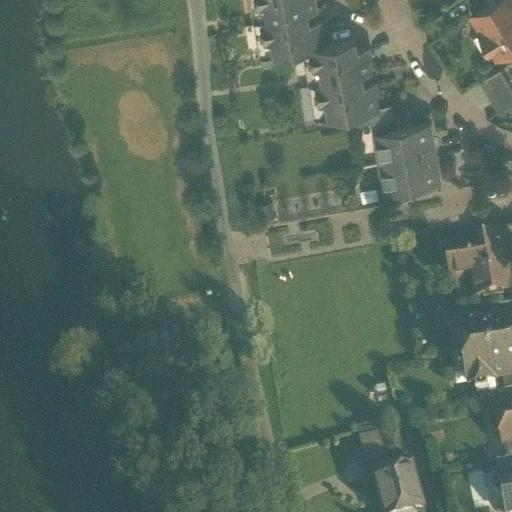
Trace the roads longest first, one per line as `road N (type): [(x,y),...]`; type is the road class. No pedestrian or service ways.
road 1 (residential): [(281,511),(224,233),(193,0)]
road 2 (residential): [(511,145),(437,90),(386,0)]
